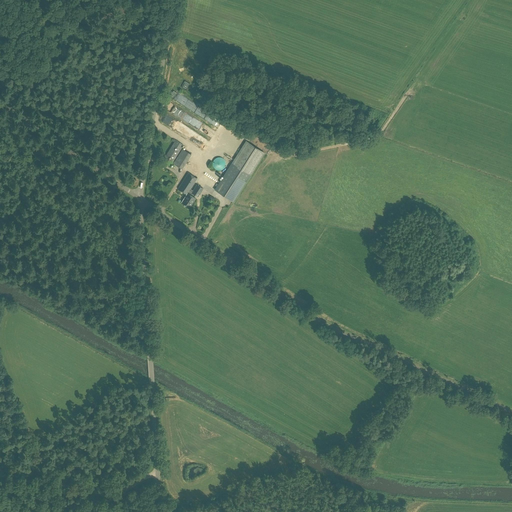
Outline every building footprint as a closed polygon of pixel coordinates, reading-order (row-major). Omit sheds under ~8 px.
[(175,97),(181,102),(185,98),(178,92),(175,97)] [(182,134),(206,149),(210,142),(186,127),(182,134)] [(170,166),(183,145),(175,140),(162,161),(170,166)] [(232,202),(250,176),(264,154),(246,142),(215,190),(232,202)] [(182,169),(191,154),(182,149),(173,163),(182,169)] [(219,170),(220,170),(221,170),(222,170),(223,169),(224,168),(225,167),(225,166),(226,165),(226,164),(226,163),(225,162),(225,161),(224,160),(224,159),(223,158),(222,158),(221,157),(220,157),(218,157),(217,158),(216,158),(215,159),(214,159),(214,160),(213,162),(213,163),(213,164),(213,165),(213,166),(213,167),(214,168),(215,169),(216,169),(217,170),(218,170),(219,170)] [(192,190),(190,189),(197,179),(188,173),(178,189),(186,194),(181,202),(189,207),(195,198),(192,196),(193,194),(198,197),(203,189),(196,184),(192,190)] [(206,175),(218,184),(220,181),(207,173),(206,175)]
